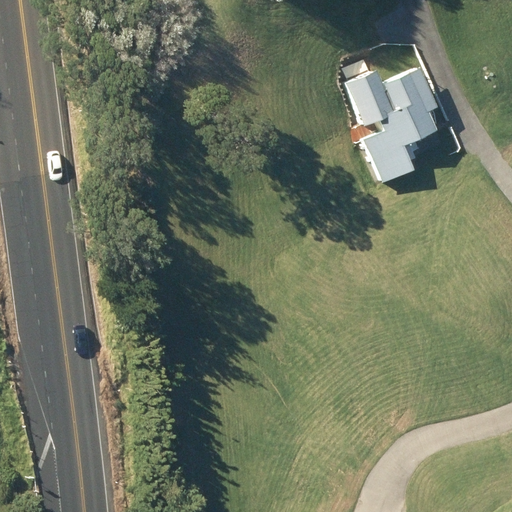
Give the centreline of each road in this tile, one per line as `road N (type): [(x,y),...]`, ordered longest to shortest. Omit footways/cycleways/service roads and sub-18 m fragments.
road 1 (primary): [(63,511),(12,0)]
road 2 (track): [(409,0),(470,153),(511,190)]
road 3 (track): [(388,511),(397,487),(438,450),(511,414)]
